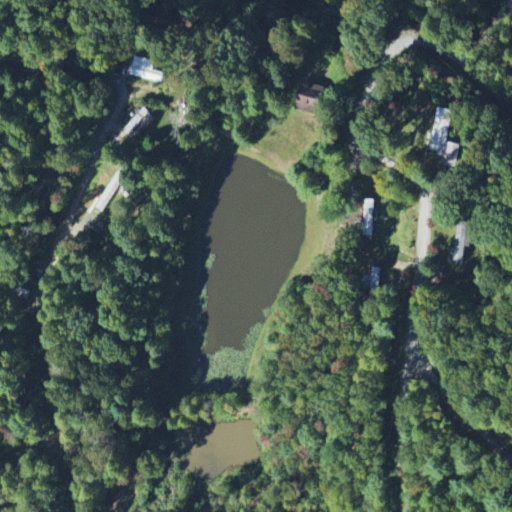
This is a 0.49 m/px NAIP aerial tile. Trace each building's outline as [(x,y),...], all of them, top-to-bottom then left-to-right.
[(165,73),(154,70),(156,61),(136,56),(132,75),(163,83),(165,73)] [(454,111),(440,107),(429,150),(444,153),(454,111)] [(457,167),(460,145),(447,144),(445,165),(457,167)] [(374,200),(366,200),(365,224),(373,224),(374,200)] [(471,247),(473,231),(468,231),(469,223),(459,221),(455,250),(450,250),(448,264),(463,266),(466,247),(471,247)]
